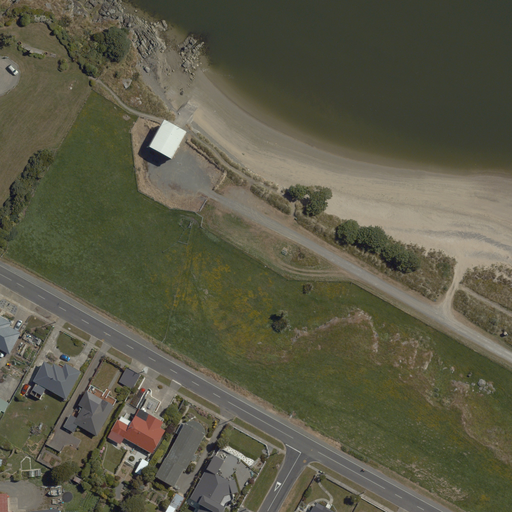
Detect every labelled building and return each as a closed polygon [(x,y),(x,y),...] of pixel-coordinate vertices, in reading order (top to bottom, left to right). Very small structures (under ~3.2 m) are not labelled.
[(189,138),(165,124),(149,152),(173,166),(189,138)] [(25,344),(0,330),(0,366),(12,371),(25,344)] [(80,384),(48,364),(35,408),(69,417),(80,384)] [(127,367),(119,381),(133,390),(141,375),(127,367)] [(114,426),(89,410),(70,443),(100,449),(114,426)] [(67,419),(63,426),(75,433),(79,426),(67,419)] [(165,446),(129,426),(113,449),(155,466),(165,446)] [(207,450),(182,438),(152,493),(168,506),(207,450)] [(233,511),(240,499),(207,479),(195,511),(233,511)] [(39,504),(40,509),(27,509),(26,511),(61,511),(62,508),(49,509),(49,503),(39,504)]
